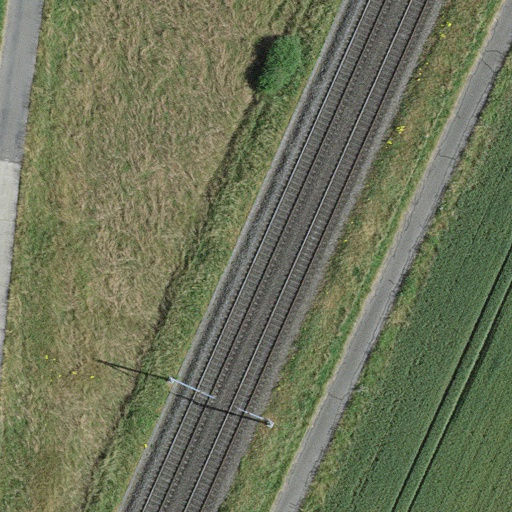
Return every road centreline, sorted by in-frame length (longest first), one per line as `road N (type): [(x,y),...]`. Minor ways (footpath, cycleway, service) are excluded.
road 1 (track): [(291,511),(511,15)]
road 2 (unclassified): [(33,0),(0,234)]
